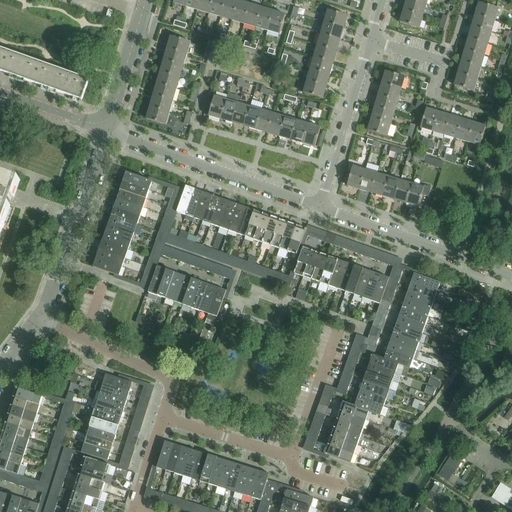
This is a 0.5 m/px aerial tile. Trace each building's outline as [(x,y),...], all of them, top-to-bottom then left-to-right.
[(200,0),(188,0),(186,7),(197,11),(200,0)] [(213,0),(200,0),(197,11),(209,14),(213,0)] [(226,0),(213,0),(209,14),(221,18),(226,0)] [(238,1),(233,0),(226,0),(221,18),(232,21),(238,1)] [(409,0),(407,0),(404,11),(423,17),(427,5),(409,0)] [(250,5),(238,1),(232,21),(244,25),(250,5)] [(479,3),(476,15),(495,21),(499,9),(479,3)] [(262,8),(250,5),(244,25),(256,28),(262,8)] [(274,12),(262,8),(256,28),(268,32),(274,12)] [(328,11),(324,23),(344,29),(348,17),(328,11)] [(420,29),(423,17),(404,11),(400,23),(420,29)] [(286,16),(274,12),(268,32),(280,35),(286,16)] [(476,15),(472,28),(492,33),(495,21),(476,15)] [(344,29),(324,23),(321,35),(341,40),(344,29)] [(472,28),(468,39),(488,45),(492,33),(472,28)] [(341,40),(321,35),(318,46),(337,52),(341,40)] [(171,37),(168,49),(187,55),(191,43),(171,37)] [(488,45),(468,39),(465,51),(485,57),(488,45)] [(337,52),(318,46),(314,58),(334,64),(337,52)] [(26,59),(0,49),(0,72),(19,79),(26,59)] [(168,49),(164,61),(184,67),(187,55),(168,49)] [(465,51),(462,63),(481,68),(485,57),(465,51)] [(288,56),(288,57),(286,63),(293,65),(295,58),(288,56)] [(334,64),(314,58),(311,70),(330,76),(334,64)] [(58,70),(26,59),(19,79),(51,90),(58,70)] [(164,61),(161,73),(180,78),(184,67),(164,61)] [(462,63),(458,74),(478,80),(481,68),(462,63)] [(89,81),(58,70),(51,90),(82,101),(89,81)] [(330,76),(311,70),(307,82),(327,87),(330,76)] [(386,72),(382,84),(402,90),(405,78),(386,72)] [(161,73),(157,84),(177,90),(180,78),(161,73)] [(474,92),(478,80),(458,74),(454,86),(474,92)] [(327,87),(307,82),(304,94),(323,100),(327,87)] [(157,84),(154,96),(173,102),(177,90),(157,84)] [(382,84),(378,96),(398,102),(402,90),(382,84)] [(173,102),(154,96),(150,108),(170,114),(173,102)] [(378,96),(375,108),(395,114),(398,102),(378,96)] [(209,117),(221,120),(226,101),(215,97),(209,117)] [(238,104),(226,101),(221,120),(233,124),(238,104)] [(250,108),(238,104),(233,124),(244,127),(250,108)] [(170,114),(150,108),(147,120),(166,126),(170,114)] [(262,111),(250,108),(244,127),(256,131),(262,111)] [(375,108),(372,119),(391,125),(395,114),(375,108)] [(421,129),(433,133),(439,113),(427,109),(421,129)] [(273,114),(262,111),(256,131),(268,134),(273,114)] [(450,117),(439,113),(433,133),(445,136),(450,117)] [(285,118),(273,114),(268,134),(279,138),(285,118)] [(462,120),(450,117),(445,136),(457,140),(462,120)] [(297,121),(285,118),(279,138),(291,141),(297,121)] [(388,138),(391,125),(372,119),(368,132),(388,138)] [(475,124),(462,120),(457,140),(469,143),(475,124)] [(309,125),(297,121),(291,141),(303,145),(309,125)] [(486,127),(475,124),(469,143),(480,147),(486,127)] [(321,129),(309,125),(303,145),(315,148),(321,129)] [(424,140),(422,148),(428,149),(430,142),(424,140)] [(347,187),(359,190),(365,171),(353,167),(347,187)] [(377,174),(365,171),(359,190),(371,194),(377,174)] [(0,252),(16,208),(9,206),(18,180),(0,173),(0,252)] [(127,173),(126,177),(124,182),(150,192),(153,183),(127,173)] [(389,178),(377,174),(371,194),(383,197),(389,178)] [(401,181),(389,178),(383,197),(395,201),(401,181)] [(412,185),(401,181),(395,201),(406,204),(412,185)] [(150,192),(124,182),(121,191),(147,200),(150,192)] [(424,188),(412,185),(406,204),(418,208),(424,188)] [(195,190),(186,187),(177,213),(186,216),(195,190)] [(204,193),(195,190),(186,216),(195,219),(204,193)] [(147,200),(121,191),(118,199),(144,208),(147,200)] [(180,193),(174,191),(172,198),(178,200),(180,193)] [(213,196),(204,193),(195,219),(203,222),(213,196)] [(221,199),(213,196),(203,222),(212,225),(221,199)] [(144,208),(118,199),(115,208),(141,217),(144,208)] [(230,202),(221,199),(212,225),(220,228),(230,202)] [(171,201),(168,208),(174,210),(177,203),(171,201)] [(238,205),(230,202),(220,228),(229,231),(238,205)] [(247,209),(238,205),(229,231),(238,234),(247,209)] [(141,217),(115,208),(112,216),(138,225),(141,217)] [(174,210),(168,208),(166,215),(172,217),(174,210)] [(255,211),(247,209),(238,234),(246,237),(255,211)] [(264,214),(255,211),(246,237),(254,240),(264,214)] [(272,218),(264,214),(254,240),(263,244),(272,218)] [(138,225),(112,216),(109,225),(135,234),(138,225)] [(165,218),(162,225),(168,227),(171,220),(165,218)] [(281,221),(272,218),(263,244),(271,246),(281,221)] [(289,223),(281,221),(271,246),(279,249),(289,223)] [(298,227),(289,223),(279,249),(288,253),(298,227)] [(135,234),(109,225),(106,233),(132,242),(135,234)] [(168,227),(162,225),(160,232),(166,234),(168,227)] [(306,230),(298,227),(288,253),(297,256),(306,230)] [(317,234),(310,231),(308,237),(315,240),(317,234)] [(132,242),(106,233),(103,242),(129,251),(132,242)] [(159,235),(156,241),(162,244),(165,237),(159,235)] [(177,237),(170,235),(168,241),(175,243),(177,237)] [(328,237),(321,235),(318,241),(325,243),(328,237)] [(334,240),(328,237),(325,243),(332,246),(334,240)] [(180,238),(178,244),(185,247),(187,241),(180,238)] [(162,244),(156,241),(154,248),(160,251),(162,244)] [(194,243),(187,241),(185,247),(192,249),(194,243)] [(345,243),(338,241),(335,247),(342,249),(345,243)] [(129,251),(103,242),(100,250),(126,259),(129,251)] [(351,246),(345,243),(342,249),(349,252),(351,246)] [(197,244),(195,250),(202,253),(204,247),(197,244)] [(211,249),(204,247),(202,253),(209,255),(211,249)] [(361,249),(354,247),(352,253),(359,255),(361,249)] [(313,252),(304,248),(294,274),(304,278),(313,252)] [(368,252),(361,249),(359,255),(366,258),(368,252)] [(126,259),(100,250),(97,258),(123,268),(126,259)] [(171,253),(164,250),(162,256),(169,259),(171,253)] [(214,251),(212,257),(219,259),(221,253),(214,251)] [(153,252),(150,259),(156,261),(159,254),(153,252)] [(321,255),(313,252),(304,278),(312,281),(321,255)] [(228,255),(221,253),(219,259),(226,261),(228,255)] [(378,255),(371,253),(369,259),(376,261),(378,255)] [(182,256),(175,254),(173,260),(180,263),(182,256)] [(330,258),(321,255),(312,281),(321,284),(330,258)] [(385,258),(378,255),(376,261),(383,264),(385,258)] [(188,259),(182,256),(180,263),(186,265),(188,259)] [(231,257),(229,263),(236,265),(238,259),(231,257)] [(123,268),(97,258),(93,268),(119,277),(123,268)] [(338,261),(330,258),(321,284),(329,287),(338,261)] [(156,261),(150,259),(148,265),(154,268),(156,261)] [(245,261),(238,259),(236,265),(243,267),(245,261)] [(395,261),(388,259),(386,265),(393,267),(395,261)] [(199,263),(192,260),(189,266),(197,269),(199,263)] [(347,264),(338,261),(329,287),(338,290),(347,264)] [(205,265),(199,263),(197,269),(203,271),(205,265)] [(248,263),(246,269),(253,271),(255,265),(248,263)] [(355,266),(347,264),(338,290),(346,292),(355,266)] [(262,267),(255,265),(253,271),(260,274),(262,267)] [(216,268),(209,266),(206,272),(213,274),(216,268)] [(364,270),(355,266),(346,292),(355,296),(364,270)] [(158,267),(149,291),(149,293),(158,297),(167,271),(158,267)] [(222,271),(216,268),(213,274),(220,277),(222,271)] [(147,269),(144,275),(150,277),(153,271),(147,269)] [(265,269),(263,275),(270,277),(272,271),(265,269)] [(403,271),(397,269),(395,275),(401,278),(403,271)] [(372,273),(364,270),(355,296),(363,299),(372,273)] [(176,274),(167,271),(158,297),(167,300),(176,274)] [(279,274),(272,271),(270,277),(277,280),(279,274)] [(232,274),(225,272),(223,278),(230,280),(232,274)] [(380,276),(372,273),(363,299),(371,302),(380,276)] [(184,277),(176,274),(167,300),(175,303),(184,277)] [(441,283),(415,274),(411,283),(437,293),(441,283)] [(150,277),(144,275),(142,282),(148,285),(150,277)] [(282,275),(280,281),(287,283),(289,277),(282,275)] [(390,279),(380,276),(371,302),(380,305),(390,279)] [(193,280),(184,277),(175,303),(184,306),(193,280)] [(399,281),(393,279),(391,286),(397,288),(399,281)] [(201,283),(193,280),(184,306),(192,309),(201,283)] [(209,286),(201,283),(192,309),(200,312),(209,286)] [(437,293),(411,283),(408,292),(434,301),(437,293)] [(218,289),(209,286),(200,312),(208,315),(218,289)] [(397,288),(391,286),(389,292),(395,295),(397,288)] [(227,292),(218,289),(208,315),(217,318),(227,292)] [(434,301),(408,292),(405,301),(431,310),(434,301)] [(393,298),(387,296),(385,303),(391,305),(393,298)] [(431,310),(405,301),(402,309),(428,318),(431,310)] [(391,305),(385,303),(383,309),(389,312),(391,305)] [(428,318),(402,309),(399,317),(425,327),(428,318)] [(387,315),(381,313),(379,319),(385,321),(387,315)] [(425,327),(399,317),(396,325),(422,335),(425,327)] [(385,321),(379,319),(377,326),(383,328),(385,321)] [(422,335),(396,325),(393,334),(419,344),(422,335)] [(381,332),(375,330),(373,336),(379,338),(381,332)] [(419,344),(393,334),(390,343),(416,352),(419,344)] [(379,338),(373,336),(371,343),(377,345),(379,338)] [(358,343),(355,350),(361,352),(364,345),(358,343)] [(416,352),(390,343),(387,352),(413,361),(416,352)] [(361,352),(355,350),(353,357),(359,359),(361,352)] [(387,352),(384,360),(405,367),(410,369),(413,361),(387,352)] [(405,367),(384,360),(373,356),(370,365),(396,374),(402,376),(405,367)] [(358,362),(352,360),(349,367),(355,369),(358,362)] [(396,374),(370,365),(367,373),(393,383),(396,374)] [(355,369),(349,367),(347,374),(353,376),(355,369)] [(393,383),(367,373),(364,381),(390,391),(393,383)] [(133,383),(106,375),(104,384),(130,392),(133,383)] [(352,379),(346,377),(344,384),(350,386),(352,379)] [(390,391),(364,381),(361,390),(387,399),(390,391)] [(130,392),(104,384),(101,392),(127,401),(130,392)] [(350,386),(344,384),(341,391),(347,393),(350,386)] [(43,397),(17,389),(14,398),(40,407),(43,397)] [(145,395),(151,397),(154,390),(148,389),(145,395)] [(328,390),(326,397),(332,399),(334,393),(328,390)] [(387,399),(361,390),(358,399),(384,408),(387,399)] [(127,401),(101,392),(98,401),(125,409),(127,401)] [(332,399),(326,397),(324,404),(330,406),(332,399)] [(40,407),(14,398),(11,407),(37,415),(40,407)] [(144,399),(142,405),(148,407),(150,401),(144,399)] [(384,408),(358,399),(355,407),(369,412),(369,413),(381,417),(384,408)] [(125,409),(98,401),(96,410),(122,418),(125,409)] [(355,407),(344,403),(340,412),(366,421),(369,413),(369,412),(355,407)] [(63,412),(69,413),(71,406),(65,405),(63,412)] [(148,407),(142,405),(140,413),(146,415),(148,407)] [(37,415),(11,407),(8,416),(35,424),(37,415)] [(328,410),(322,407),(320,415),(326,417),(328,410)] [(122,418),(96,410),(93,419),(119,427),(122,418)] [(366,421),(340,412),(337,421),(363,430),(366,421)] [(62,415),(59,422),(65,424),(68,417),(62,415)] [(326,417),(320,415),(318,421),(324,423),(326,417)] [(35,424),(8,416),(6,424),(32,432),(35,424)] [(139,416),(137,423),(143,425),(145,418),(139,416)] [(119,427),(93,419),(90,427),(116,436),(119,427)] [(363,430),(337,421),(334,429),(360,438),(363,430)] [(65,424),(59,422),(57,429),(63,431),(65,424)] [(143,425),(137,423),(135,430),(141,432),(143,425)] [(32,432),(6,424),(3,433),(29,441),(32,432)] [(322,426),(316,424),(314,431),(320,433),(322,426)] [(116,436),(90,427),(87,436),(114,444),(116,436)] [(360,438),(334,429),(331,437),(357,446),(360,438)] [(320,433),(314,431),(312,438),(318,440),(320,433)] [(56,432),(54,439),(60,441),(62,434),(56,432)] [(29,441),(3,433),(0,441),(27,449),(29,441)] [(134,433),(131,440),(137,442),(140,435),(134,433)] [(114,444),(87,436),(85,444),(111,453),(114,444)] [(357,446),(331,437),(328,446),(354,455),(357,446)] [(60,441),(54,439),(52,446),(58,448),(60,441)] [(137,442),(131,440),(129,447),(135,449),(137,442)] [(27,449),(0,441),(0,450),(24,458),(27,449)] [(316,443),(310,441),(308,448),(314,450),(316,443)] [(165,442),(158,467),(157,469),(166,471),(175,445),(165,442)] [(111,453),(85,444),(82,453),(108,462),(111,453)] [(183,448),(175,445),(166,471),(175,474),(183,448)] [(354,455),(328,446),(325,455),(351,464),(354,455)] [(192,450),(183,448),(175,474),(183,477),(192,450)] [(51,449),(49,456),(55,458),(57,451),(51,449)] [(24,458),(0,450),(0,461),(21,467),(24,458)] [(128,450),(126,457),(132,459),(134,452),(128,450)] [(200,453),(192,450),(183,477),(192,480),(200,453)] [(73,455),(67,453),(65,460),(71,462),(73,455)] [(209,456),(200,453),(192,480),(200,482),(209,456)] [(55,458),(49,456),(46,463),(53,465),(55,458)] [(218,459),(209,456),(200,482),(209,485),(218,459)] [(132,459),(126,457),(124,464),(130,466),(132,459)] [(84,458),(81,467),(108,476),(111,466),(84,458)] [(226,461),(218,459),(209,485),(218,488),(226,461)] [(21,467),(0,461),(0,469),(18,476),(21,467)] [(235,464),(226,461),(218,488),(226,490),(235,464)] [(70,465),(63,463),(61,471),(67,473),(70,465)] [(243,467),(235,464),(226,490),(235,493),(243,467)] [(446,466),(439,476),(449,482),(456,472),(446,466)] [(45,467),(43,474),(49,476),(51,468),(45,467)] [(108,476),(81,467),(79,476),(105,484),(108,476)] [(252,469),(243,467),(235,493),(243,496),(252,469)] [(261,472),(252,469),(243,496),(252,498),(261,472)] [(67,473),(61,471),(59,477),(65,479),(67,473)] [(269,475),(261,472),(252,498),(261,501),(269,475)] [(11,477),(3,475),(2,481),(9,483),(11,477)] [(105,484),(79,476),(76,484),(102,493),(105,484)] [(17,479),(11,477),(9,483),(15,485),(17,479)] [(28,482),(21,480),(19,486),(26,488),(28,482)] [(64,482),(58,481),(56,487),(62,490),(64,482)] [(34,484),(28,482),(26,488),(33,490),(34,484)] [(500,483),(491,498),(511,511),(511,495),(509,493),(511,490),(500,483)] [(102,493),(76,484),(73,493),(100,501),(102,493)] [(45,488),(38,485),(36,492),(43,494),(45,488)] [(437,495),(441,489),(435,485),(431,492),(437,495)] [(279,488),(270,486),(268,493),(277,495),(279,488)] [(62,490),(56,487),(54,494),(60,496),(62,490)] [(151,491),(149,497),(156,499),(158,493),(151,491)] [(288,491),(285,500),(311,508),(314,499),(313,499),(304,496),(288,491)] [(100,501),(73,493),(71,502),(97,510),(100,501)] [(8,511),(13,497),(5,494),(0,509),(0,511),(8,511)] [(161,494),(159,500),(166,502),(168,496),(161,494)] [(175,498),(168,496),(166,502),(173,504),(175,498)] [(273,498),(267,496),(265,503),(271,505),(273,498)] [(18,511),(22,500),(13,497),(8,511),(18,511)] [(59,500),(53,498),(51,505),(57,506),(59,500)] [(178,499),(176,505),(183,508),(185,501),(178,499)] [(26,511),(30,502),(22,500),(18,511),(26,511)] [(285,500),(282,508),(293,511),(309,511),(311,508),(285,500)] [(185,501),(183,508),(190,510),(192,504),(185,501)] [(37,511),(40,505),(30,502),(26,511),(37,511)] [(96,511),(97,510),(71,502),(68,510),(73,511),(96,511)] [(271,505),(265,503),(262,510),(268,511),(271,505)]
